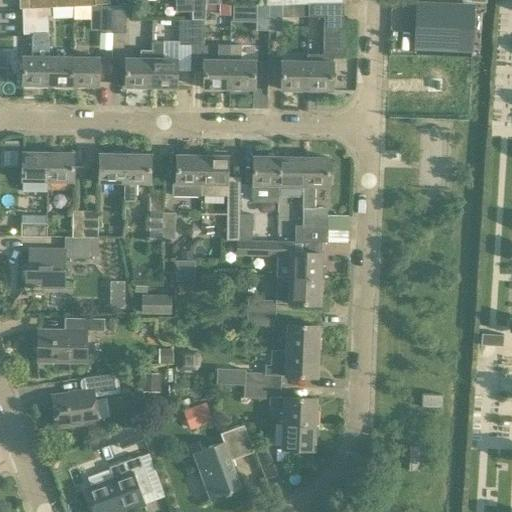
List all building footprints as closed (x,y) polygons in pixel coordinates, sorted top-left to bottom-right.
[(19,0),(19,9),(73,6),(74,16),(87,15),(87,6),(95,6),(94,0),(19,0)] [(175,0),(176,11),(193,11),(192,0),(175,0)] [(192,0),(193,11),(193,19),(204,19),(205,0),(192,0)] [(343,18),(342,2),(307,4),(307,17),(323,17),(322,54),(306,54),(306,61),(306,90),(331,91),(332,62),(342,62),(343,18)] [(255,45),(267,45),(268,31),(268,5),(266,4),(255,4),(255,45)] [(281,31),(281,17),(281,4),(268,5),(268,21),(268,31),(281,31)] [(416,5),(416,20),(415,48),(470,50),(472,7),(416,5)] [(98,33),(111,33),(112,6),(99,6),(98,33)] [(112,6),(111,33),(125,33),(125,6),(112,6)] [(230,7),(221,6),(221,17),(230,17),(230,7)] [(47,8),(28,9),(21,9),(22,22),(47,20),(47,8)] [(176,46),(189,46),(189,20),(177,19),(176,46)] [(47,20),(22,22),(22,34),(48,33),(47,20)] [(189,20),(189,46),(202,47),(203,20),(189,20)] [(175,68),(188,68),(189,46),(176,46),(175,46),(175,58),(162,58),(162,42),(150,42),(150,50),(149,86),(174,87),(175,68)] [(202,88),(227,88),(228,45),(217,45),(217,59),(203,59),(203,47),(202,47),(189,46),(188,68),(188,70),(203,71),(202,88)] [(240,45),(228,45),(227,88),(253,89),(253,59),(239,59),(240,45)] [(149,86),(150,50),(139,50),(139,57),(125,57),(124,86),(149,86)] [(306,61),(306,54),(306,61),(281,60),(280,89),(306,90),(306,61)] [(21,84),(46,84),(47,55),(21,55),(21,84)] [(47,55),(46,84),(71,85),(72,56),(47,55)] [(97,56),(72,56),(71,85),(96,85),(97,56)] [(19,145),(0,144),(0,152),(19,153),(19,145)] [(46,152),(21,151),(21,191),(46,192),(46,180),(46,152)] [(71,152),(46,152),(46,180),(46,192),(46,190),(71,190),(71,152)] [(123,182),(123,153),(97,153),(97,181),(123,182)] [(149,154),(123,153),(123,182),(123,202),(135,202),(136,182),(149,182),(149,154)] [(200,195),(201,195),(201,155),(176,155),(176,182),(172,182),(172,196),(200,197),(200,195)] [(201,195),(225,196),(226,155),(201,155),(201,195)] [(252,185),(277,185),(278,156),(252,156),(252,185)] [(302,186),(302,157),(278,156),(277,185),(278,185),(278,197),(302,197),(302,186)] [(301,207),(301,224),(301,229),(327,229),(327,217),(326,217),(326,208),(315,208),(315,186),(327,186),(328,157),(302,157),(302,186),(302,197),(302,207),(301,207)] [(148,239),(161,239),(161,212),(162,191),(148,190),(147,213),(148,213),(148,239)] [(71,237),(84,237),(84,211),(71,211),(71,237)] [(84,237),(97,237),(97,211),(84,211),(84,237)] [(161,212),(161,239),(174,239),(174,213),(161,212)] [(225,240),(236,241),(238,241),(238,214),(226,214),(225,240)] [(249,241),(252,241),(252,214),(239,214),(238,214),(238,241),(249,241)] [(20,236),(45,237),(45,216),(21,215),(20,236)] [(301,229),(301,224),(294,225),(293,241),(301,242),(327,242),(327,229),(301,229)] [(97,238),(97,237),(84,237),(71,237),(64,238),(63,249),(27,248),(26,269),(23,269),(23,288),(62,289),(63,258),(91,258),(91,238),(97,238)] [(262,241),(252,241),(249,241),(238,241),(236,241),(236,253),(276,255),(275,277),(319,279),(320,252),(293,251),(292,241),(262,241)] [(191,252),(181,252),(180,262),(190,262),(191,252)] [(143,280),(142,272),(138,268),(130,268),(130,281),(143,280)] [(201,285),(213,285),(213,276),(201,276),(201,285)] [(318,304),(319,279),(275,277),(274,300),(246,299),(246,312),(274,313),(275,303),(287,303),(318,304)] [(124,307),(124,298),(109,298),(109,307),(124,307)] [(143,300),(143,314),(172,314),(172,300),(143,300)] [(274,313),(246,312),(245,325),(274,326),(274,313)] [(85,363),(85,331),(103,331),(103,319),(63,318),(63,329),(37,329),(36,362),(85,363)] [(286,324),(285,350),(316,351),(318,325),(286,324)] [(502,335),(480,333),(479,344),(502,346),(502,335)] [(170,349),(158,348),(158,363),(170,363),(170,349)] [(285,350),(270,350),(270,365),(265,365),(264,373),(244,372),(243,386),(280,387),(280,375),(315,377),(316,351),(285,350)] [(195,352),(179,351),(179,370),(195,370),(198,364),(198,357),(195,352)] [(97,422),(93,397),(119,393),(116,373),(82,378),(84,390),(50,395),(55,428),(97,422)] [(144,374),(143,386),(159,387),(160,375),(144,374)] [(283,409),(282,423),(313,424),(315,398),(283,396),(283,397),(279,397),(280,387),(243,386),(242,397),(268,399),(268,409),(283,409)] [(441,407),(442,394),(421,393),(420,406),(441,407)] [(205,403),(182,411),(188,429),(211,421),(205,403)] [(153,419),(140,423),(143,433),(156,428),(153,419)] [(313,424),(282,423),(281,448),(312,450),(313,424)] [(128,427),(121,429),(128,447),(144,442),(137,424),(128,427)] [(241,487),(231,460),(253,452),(243,425),(219,434),(222,441),(191,453),(209,499),(241,487)] [(188,454),(201,449),(198,441),(185,446),(188,454)] [(423,442),(405,444),(403,474),(421,474),(423,442)] [(267,448),(255,453),(265,479),(277,475),(267,448)] [(139,496),(150,491),(138,457),(107,468),(107,470),(86,478),(89,486),(84,488),(92,511),(113,511),(121,509),(121,511),(125,511),(143,506),(139,496)]
